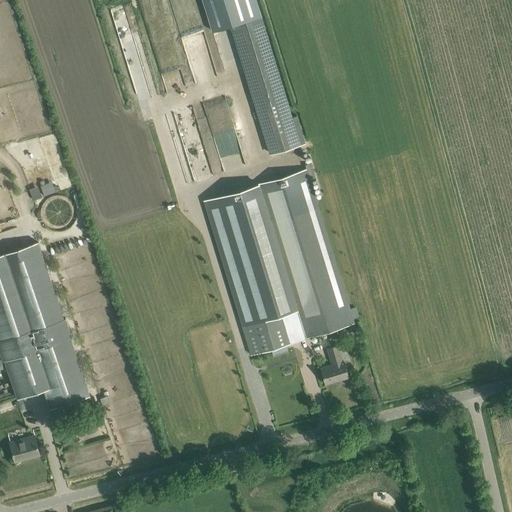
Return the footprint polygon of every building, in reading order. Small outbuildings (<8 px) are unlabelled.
[(197,48),(184,0),(173,0),(184,41),(189,40),(191,49),(197,48)] [(261,10),(257,0),(203,0),(212,31),(263,15),(261,11),(261,10)] [(267,154),(299,147),(269,16),(237,24),(267,154)] [(258,184),(205,200),(231,287),(252,354),(251,354),(354,323),(310,179),(309,178),(315,176),(312,167),(311,167),(258,184)] [(31,189),(35,198),(56,191),(53,181),(31,189)] [(64,318),(38,241),(0,254),(0,351),(3,360),(4,359),(17,398),(43,389),(49,408),(90,395),(70,337),(72,337),(65,317),(64,318)] [(349,377),(341,353),(343,352),(341,345),(339,345),(339,344),(326,348),(328,356),(331,355),(333,363),(321,367),(323,374),(326,384),(349,377)] [(10,442),(15,461),(40,454),(35,435),(26,438),(27,440),(11,444),(10,442)]
